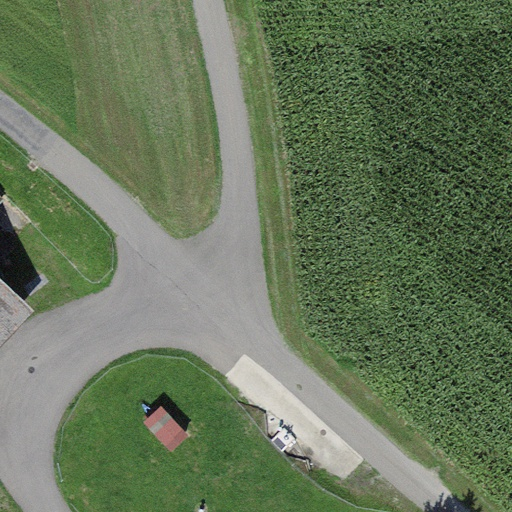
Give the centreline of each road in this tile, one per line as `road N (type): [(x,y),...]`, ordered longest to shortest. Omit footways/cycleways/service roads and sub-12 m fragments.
road 1 (track): [(215,0),(256,324),(450,511)]
road 2 (track): [(256,324),(0,113)]
